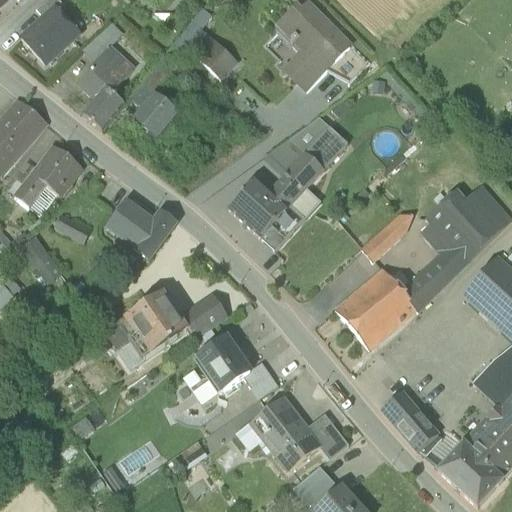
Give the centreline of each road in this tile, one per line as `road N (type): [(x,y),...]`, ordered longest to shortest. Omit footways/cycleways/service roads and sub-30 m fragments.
road 1 (residential): [(451,511),(267,301),(0,73)]
road 2 (unknown): [(349,399),(511,227)]
road 3 (track): [(511,217),(406,81)]
